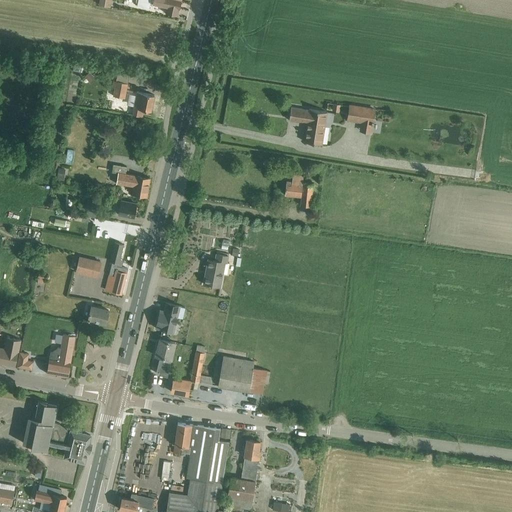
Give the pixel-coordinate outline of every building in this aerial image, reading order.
[(150,2),(166,6),(165,13),(176,15),(178,8),(179,9),(180,1),(176,0),(134,0),(134,1),(135,2),(136,3),(136,4),(136,5),(148,7),(150,2)] [(89,71),(84,75),(89,81),(94,76),(89,71)] [(127,83),(115,81),(112,95),(124,98),(127,83)] [(134,107),(132,114),(142,116),(143,109),(151,110),(154,95),(136,91),(133,107),(134,107)] [(349,105),(347,119),(361,122),(372,123),(371,125),(373,125),(373,121),(372,120),(374,109),(349,105)] [(322,145),(327,113),(291,107),(289,120),(308,123),(305,142),(322,145)] [(242,118),(241,129),(279,134),(281,123),(242,118)] [(145,196),(149,177),(125,173),(126,167),(113,165),(112,171),(117,172),(116,183),(132,186),(131,193),(145,196)] [(58,167),(56,178),(64,179),(65,168),(58,167)] [(313,184),(302,182),(303,175),(293,173),(292,180),(286,180),(284,193),(300,195),(298,204),(309,206),(313,184)] [(133,216),(136,203),(120,200),(121,198),(111,196),(109,203),(118,205),(117,212),(119,213),(119,215),(125,216),(125,214),(133,216)] [(97,217),(99,209),(87,207),(85,215),(97,217)] [(65,220),(55,218),(54,224),(64,226),(69,227),(70,221),(65,220)] [(119,263),(123,244),(114,242),(110,260),(111,261),(117,262),(119,263)] [(207,260),(202,283),(219,287),(222,273),(227,274),(229,263),(227,263),(228,256),(216,253),(214,261),(207,260)] [(80,255),(76,271),(96,276),(100,260),(80,255)] [(108,273),(104,289),(121,293),(127,268),(116,265),(117,262),(111,261),(108,273)] [(173,331),(179,306),(165,303),(164,311),(160,310),(156,327),(173,331)] [(89,311),(87,318),(90,319),(89,321),(96,323),(96,321),(104,323),(108,310),(90,305),(90,306),(89,305),(87,311),(89,311)] [(48,358),(46,372),(68,376),(70,362),(74,335),(63,333),(60,347),(57,347),(49,352),(48,358)] [(0,347),(0,362),(2,363),(15,365),(16,359),(20,340),(7,337),(4,348),(0,347)] [(166,376),(173,343),(158,339),(154,357),(162,358),(162,360),(158,359),(157,371),(158,371),(157,375),(166,376)] [(181,380),(173,379),(171,391),(188,394),(189,388),(193,389),(194,381),(212,384),(213,377),(200,375),(204,352),(203,352),(205,346),(197,345),(190,380),(182,378),(181,380)] [(20,352),(17,366),(32,369),(33,361),(27,360),(28,353),(20,352)] [(262,393),(266,370),(252,367),(253,361),(223,355),(217,385),(262,393)] [(28,415),(23,442),(33,444),(32,447),(48,450),(49,445),(66,449),(64,456),(84,461),(87,451),(89,451),(91,443),(88,442),(90,435),(92,424),(72,419),(71,425),(53,421),(57,405),(46,403),(46,401),(38,399),(35,416),(28,415)] [(195,456),(188,495),(168,492),(165,511),(216,511),(217,509),(228,441),(218,440),(220,428),(177,422),(176,435),(173,435),(172,444),(175,444),(174,451),(181,452),(182,451),(190,452),(189,455),(195,456)] [(228,436),(229,428),(221,427),(220,435),(228,436)] [(157,461),(159,434),(142,433),(141,440),(146,441),(145,461),(157,461)] [(250,510),(260,451),(258,450),(260,441),(247,439),(241,478),(230,477),(227,495),(229,496),(228,507),(250,510)] [(162,480),(170,481),(171,462),(164,461),(162,480)] [(0,501),(11,504),(14,490),(15,485),(0,481),(0,501)] [(62,511),(66,496),(60,495),(61,489),(39,484),(38,489),(36,489),(34,499),(41,500),(38,511),(62,511)] [(151,509),(154,498),(130,492),(128,498),(120,496),(117,508),(131,511),(133,511),(135,505),(151,509)] [(273,502),(272,510),(285,511),(287,511),(289,504),(273,502)]
